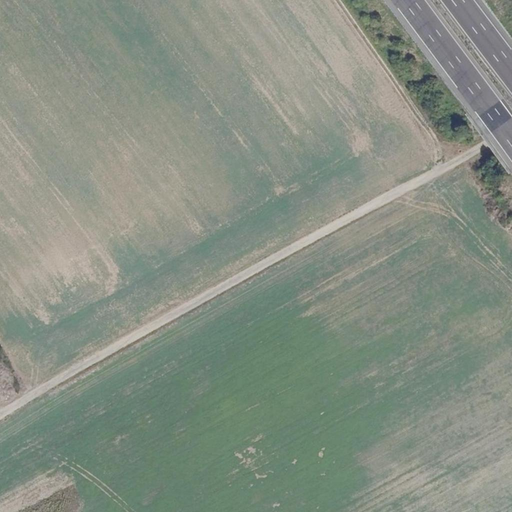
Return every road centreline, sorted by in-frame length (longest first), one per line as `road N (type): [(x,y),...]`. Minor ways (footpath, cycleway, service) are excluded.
road 1 (track): [(511,133),(0,410)]
road 2 (motorway): [(412,0),(511,132)]
